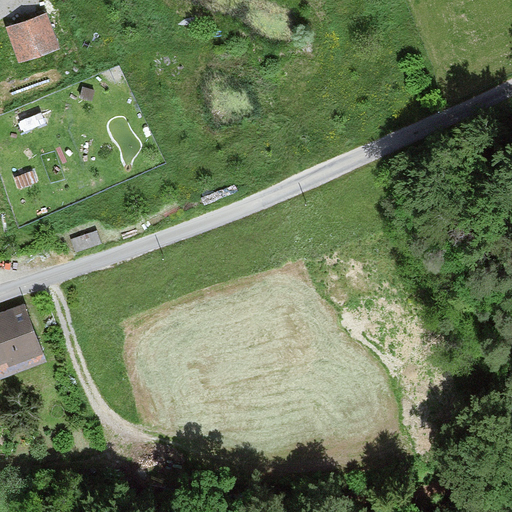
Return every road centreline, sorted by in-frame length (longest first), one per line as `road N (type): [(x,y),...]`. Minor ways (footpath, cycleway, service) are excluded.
road 1 (track): [(511,450),(457,481),(390,500),(254,489),(224,466),(100,409),(49,276)]
road 2 (residential): [(511,89),(251,207),(0,293)]
